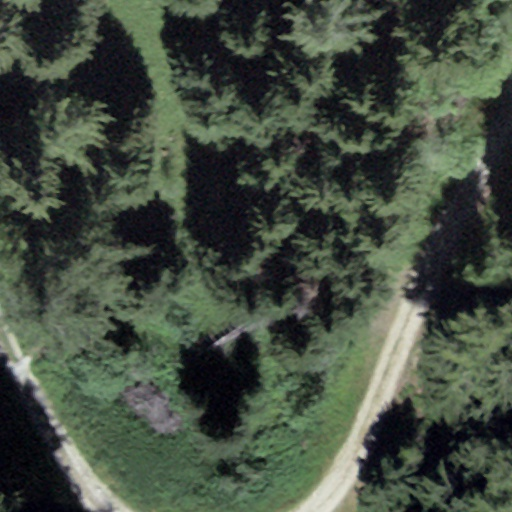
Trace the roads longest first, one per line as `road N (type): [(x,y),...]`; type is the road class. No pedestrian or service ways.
road 1 (track): [(290,511),(511,105)]
road 2 (track): [(0,407),(63,511)]
